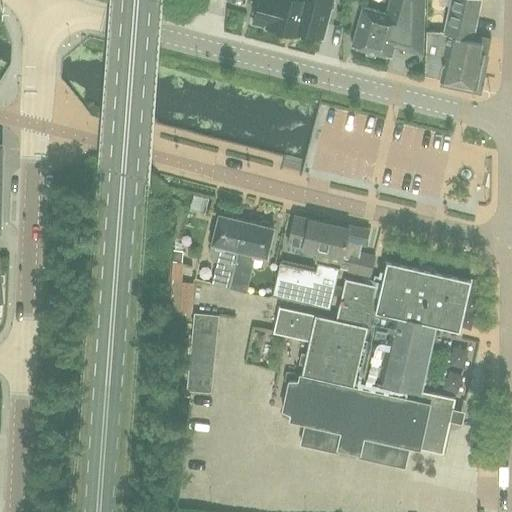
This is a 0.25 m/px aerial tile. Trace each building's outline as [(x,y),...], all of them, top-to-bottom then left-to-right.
[(266,27),(297,35),(298,31),(321,38),(332,0),(258,0),(253,22),(266,26),(266,27)] [(362,7),(352,45),(391,56),(394,45),(421,52),(422,0),(403,0),(399,17),(362,7)] [(427,31),(424,75),(440,79),(476,88),(483,54),(487,55),(491,38),(469,33),(476,0),(452,0),(446,32),(427,31)] [(230,288),(246,220),(218,213),(211,243),(212,243),(209,253),(213,260),(221,262),(215,284),(230,288)] [(280,261),(272,294),(309,303),(311,295),(332,300),(340,267),(371,275),(375,256),(360,252),(364,235),(361,230),(349,227),(309,218),(294,215),(288,243),(302,246),(302,247),(318,251),(315,262),(317,262),(316,270),(280,261)] [(273,226),(246,220),(230,288),(242,291),(244,279),(246,280),(253,253),(266,256),(273,226)] [(459,328),(470,278),(386,259),(383,277),(375,275),(373,283),(346,277),(336,318),(279,305),(273,331),(310,339),(302,373),(301,373),(299,380),(290,379),(283,408),(292,411),(290,419),(306,422),(301,443),(337,451),(338,448),(358,453),(358,456),(394,464),(399,443),(443,453),(456,397),(421,389),(436,323),(459,328)] [(177,281),(171,281),(168,311),(191,313),(193,283),(190,283),(177,281)] [(195,312),(193,327),(218,330),(219,314),(195,312)] [(218,330),(193,327),(192,343),(216,345),(218,330)] [(216,345),(192,343),(190,358),(215,361),(216,345)] [(215,361),(190,358),(188,374),(213,376),(215,361)] [(211,392),(213,376),(188,374),(187,389),(211,392)]
